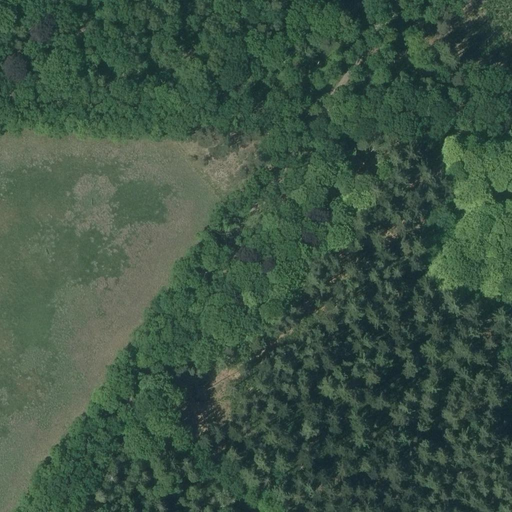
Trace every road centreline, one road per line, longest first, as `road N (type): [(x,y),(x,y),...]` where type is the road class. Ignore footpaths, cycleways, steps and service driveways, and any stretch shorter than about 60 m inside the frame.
road 1 (track): [(511,121),(0,103)]
road 2 (track): [(325,116),(58,511)]
